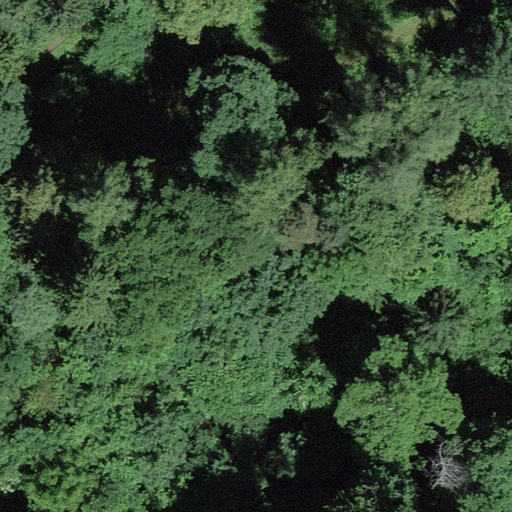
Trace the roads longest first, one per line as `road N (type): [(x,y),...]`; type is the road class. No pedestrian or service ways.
road 1 (track): [(441,0),(324,61),(41,139),(0,135)]
road 2 (track): [(99,0),(0,76)]
